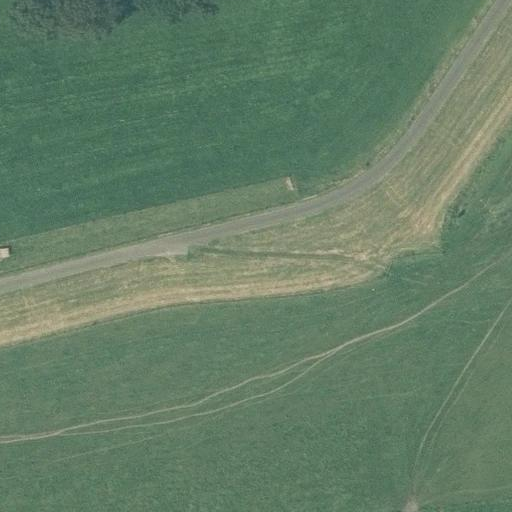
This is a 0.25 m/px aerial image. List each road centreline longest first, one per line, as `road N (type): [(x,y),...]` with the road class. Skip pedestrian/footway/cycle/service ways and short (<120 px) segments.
road 1 (unclassified): [(0,289),(336,199),(373,177),(412,135),(503,0)]
road 2 (track): [(168,246),(337,259)]
